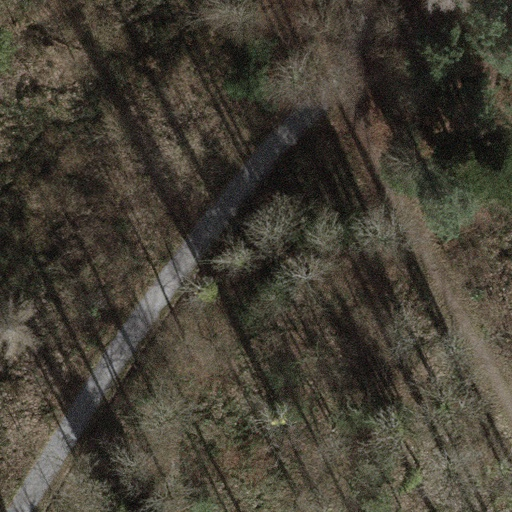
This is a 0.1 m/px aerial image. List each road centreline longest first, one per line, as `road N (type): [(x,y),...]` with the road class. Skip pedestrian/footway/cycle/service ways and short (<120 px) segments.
road 1 (track): [(329,94),(266,156),(144,312),(19,511)]
road 2 (track): [(511,397),(329,94)]
